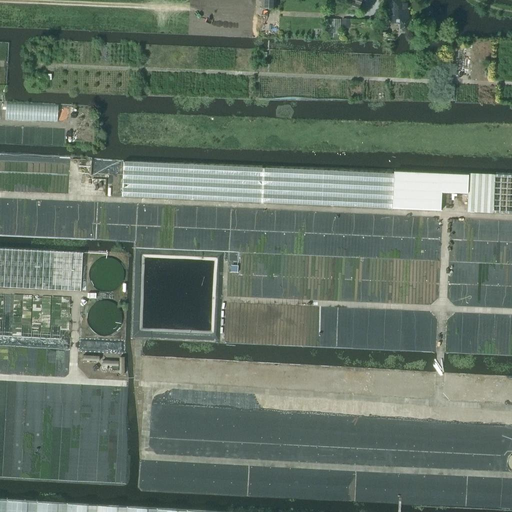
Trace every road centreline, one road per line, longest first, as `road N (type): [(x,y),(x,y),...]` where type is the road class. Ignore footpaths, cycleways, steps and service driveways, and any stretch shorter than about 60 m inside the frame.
road 1 (residential): [(511,84),(42,66)]
road 2 (track): [(447,214),(160,202)]
road 3 (track): [(511,312),(228,300)]
